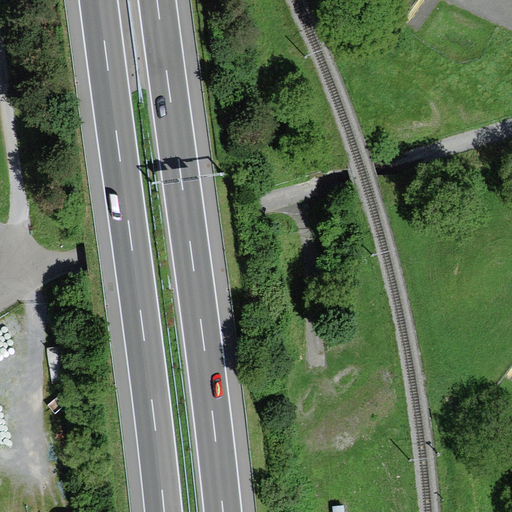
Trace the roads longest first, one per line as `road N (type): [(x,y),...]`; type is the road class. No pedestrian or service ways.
road 1 (motorway): [(223,511),(156,0)]
road 2 (motorway): [(98,0),(161,511)]
road 3 (track): [(0,83),(19,220),(15,252)]
road 4 (track): [(316,359),(306,191)]
